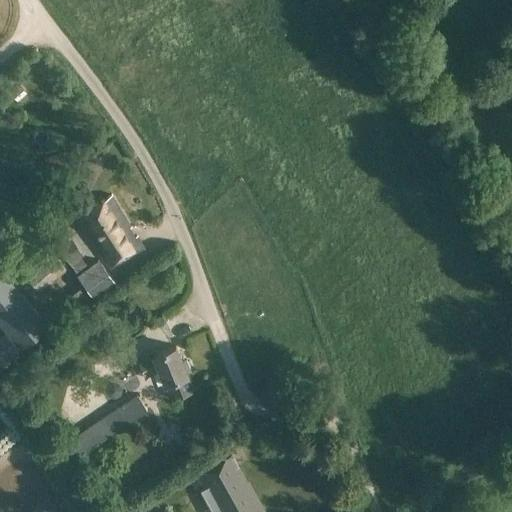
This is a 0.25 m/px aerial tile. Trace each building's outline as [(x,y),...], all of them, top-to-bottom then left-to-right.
[(132,227),(112,195),(79,216),(111,268),(143,248),(136,236),(131,240),(125,231),(132,227)] [(87,259),(74,242),(61,251),(74,269),(87,259)] [(66,269),(49,247),(20,269),(38,291),(66,269)] [(97,259),(78,273),(98,300),(117,286),(97,259)] [(49,327),(0,267),(0,325),(21,351),(49,327)] [(193,391),(176,346),(153,355),(154,358),(139,364),(144,377),(160,371),(170,400),(193,391)] [(147,408),(137,394),(71,440),(90,469),(110,455),(100,441),(147,408)] [(247,484),(233,456),(200,473),(215,502),(212,503),(216,511),(264,511),(249,483),(247,484)]
